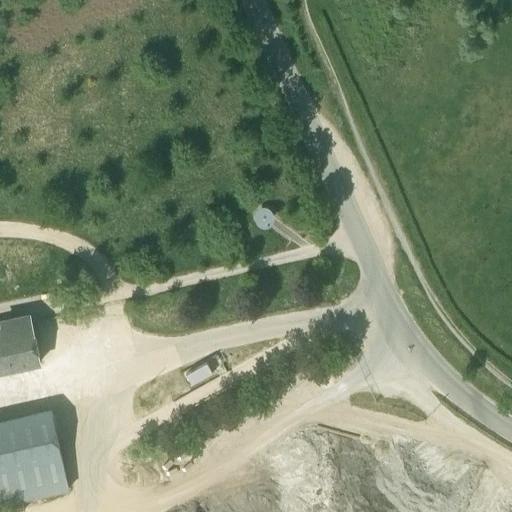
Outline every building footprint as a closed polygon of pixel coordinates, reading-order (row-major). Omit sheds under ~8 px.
[(262,208),(259,209),(257,213),(257,216),(258,219),(262,221),(265,221),(268,220),(270,217),(270,213),(269,210),(265,208),(262,208)] [(0,369),(38,361),(29,322),(0,328),(0,369)] [(220,364),(211,352),(194,364),(203,376),(220,364)] [(0,504),(3,504),(21,502),(65,495),(49,410),(0,418),(0,504)] [(21,502),(3,504),(4,511),(13,511),(22,511),(21,502)]
